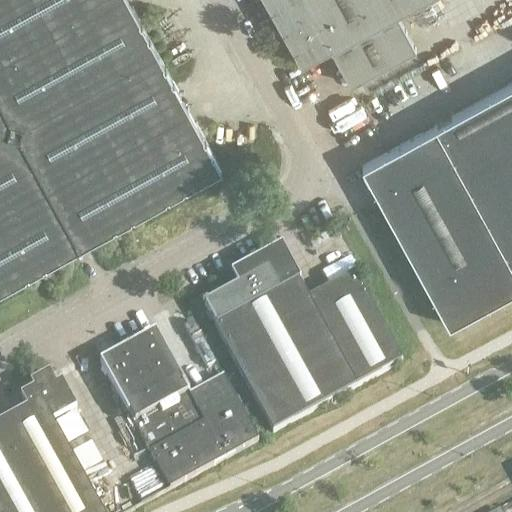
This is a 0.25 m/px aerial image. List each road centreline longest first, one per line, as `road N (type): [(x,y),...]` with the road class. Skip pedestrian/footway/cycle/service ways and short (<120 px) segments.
road 1 (secondary): [(511,365),(246,511)]
road 2 (unknown): [(305,194),(508,71)]
road 3 (unclassified): [(111,304),(305,194)]
road 4 (unclassified): [(219,0),(301,142),(305,194)]
road 5 (secondary): [(351,511),(511,423)]
road 6 (unknown): [(51,338),(120,482)]
road 7 (unclassified): [(0,367),(111,304)]
